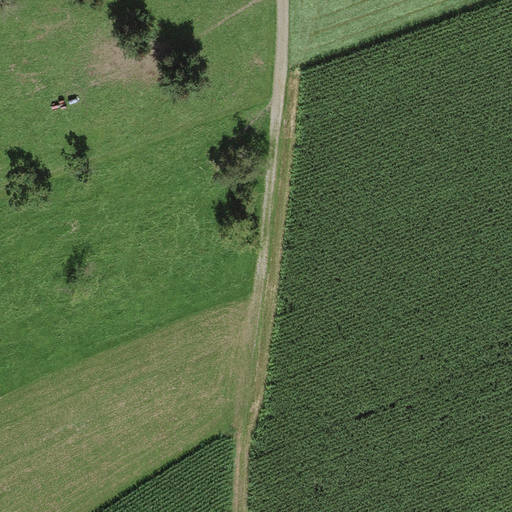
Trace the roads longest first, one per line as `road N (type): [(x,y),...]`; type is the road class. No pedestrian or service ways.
road 1 (track): [(278,128),(240,511)]
road 2 (residential): [(284,0),(278,128)]
